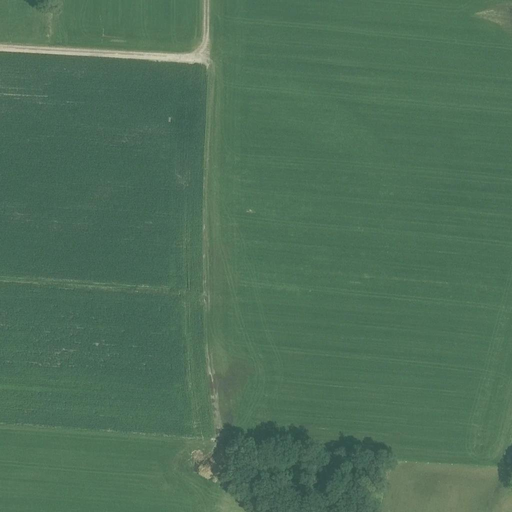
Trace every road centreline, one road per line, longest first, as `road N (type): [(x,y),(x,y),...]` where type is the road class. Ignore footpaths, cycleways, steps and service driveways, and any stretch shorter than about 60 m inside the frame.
road 1 (track): [(205,56),(202,326),(228,488),(240,511)]
road 2 (track): [(0,46),(205,56),(206,0)]
